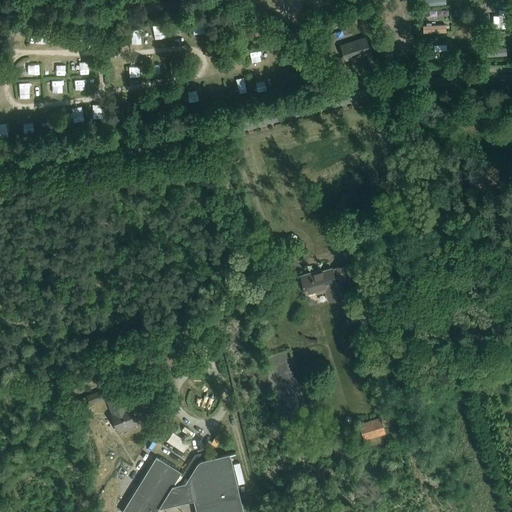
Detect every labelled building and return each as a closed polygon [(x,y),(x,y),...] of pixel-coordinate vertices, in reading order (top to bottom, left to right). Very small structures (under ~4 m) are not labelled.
[(178,32),(187,31),(187,21),(182,21),(182,23),(177,23),(178,32)] [(139,24),(139,34),(148,33),(148,24),(139,24)] [(41,34),(49,35),(49,27),(41,26),(41,34)] [(480,53),(479,32),(472,33),(474,54),(480,53)] [(328,51),(335,49),(331,34),(323,36),(328,51)] [(365,37),(341,46),(345,60),(370,52),(365,37)] [(184,65),(183,51),(175,52),(176,65),(184,65)] [(156,54),(158,70),(167,69),(164,53),(156,54)] [(90,56),(89,66),(97,66),(97,56),(90,56)] [(149,71),(148,57),(139,58),(139,72),(149,71)] [(118,61),(120,76),(129,74),(127,60),(118,61)] [(77,85),(86,85),(86,75),(77,75),(77,85)] [(238,77),(242,89),(249,87),(246,75),(238,77)] [(24,89),(37,87),(36,79),(23,82),(24,89)] [(178,89),(170,93),(174,101),(182,98),(178,89)] [(505,165),(504,165),(503,161),(489,164),(490,169),(467,174),(469,183),(471,192),(501,185),(501,183),(508,181),(505,165)] [(337,267),(339,274),(340,279),(351,276),(348,264),(337,267)] [(311,272),(301,275),(306,293),(328,287),(332,299),(329,300),(329,301),(341,297),(334,276),(339,274),(337,267),(332,269),(332,267),(312,273),(311,272)] [(120,401),(123,400),(119,390),(107,395),(115,415),(114,415),(120,430),(137,423),(131,407),(124,410),(120,401)] [(91,403),(105,398),(103,392),(89,397),(91,403)] [(381,416),(359,423),(364,440),(387,433),(381,416)] [(156,456),(122,511),(156,511),(160,506),(194,498),(197,511),(243,511),(232,463),(230,454),(235,452),(203,459),(202,460),(201,460),(200,461),(199,461),(198,462),(197,463),(196,464),(187,479),(180,474),(181,472),(156,456)]
